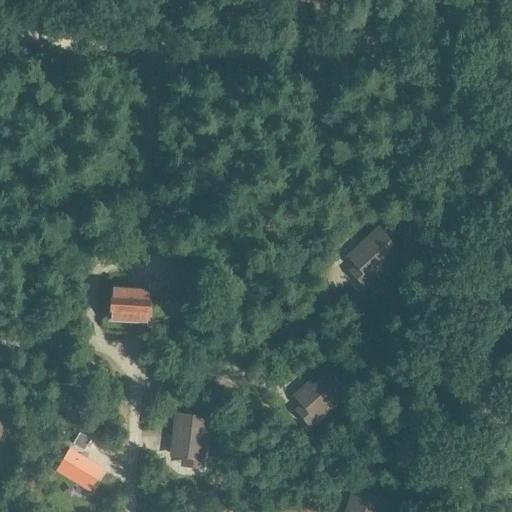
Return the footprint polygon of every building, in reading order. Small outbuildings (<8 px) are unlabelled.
[(350,257),(370,279),(399,252),(379,230),(350,257)] [(200,282),(201,268),(177,266),(176,280),(200,282)] [(110,320),(148,322),(150,290),(112,288),(110,320)] [(346,392),(326,370),(297,396),(316,418),(346,392)] [(207,419),(178,415),(173,455),(202,459),(207,419)] [(379,511),(383,501),(355,492),(348,511),(379,511)]
